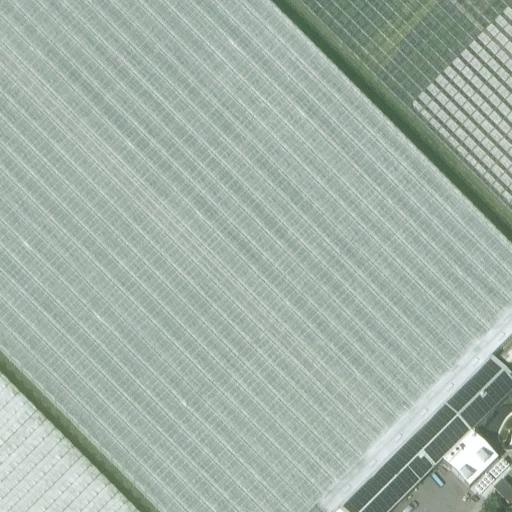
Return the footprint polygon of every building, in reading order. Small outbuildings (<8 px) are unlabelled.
[(511,251),(261,0),(0,0),(0,352),(158,511),(313,511),(315,510),(317,511),(391,511),(469,434),(511,391),(511,381),(491,360),(511,338),(511,251)] [(511,0),(292,0),(374,82),(511,219),(511,0)] [(0,511),(134,511),(0,377),(0,511)] [(497,461),(470,433),(469,434),(441,462),(469,489),(497,461)] [(511,500),(511,494),(500,482),(491,491),(506,506),(511,500)]
